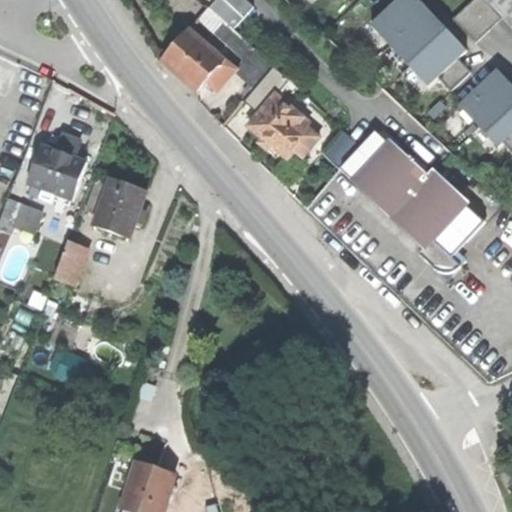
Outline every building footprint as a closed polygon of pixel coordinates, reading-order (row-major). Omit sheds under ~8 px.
[(468,52),(418,0),(400,0),(372,27),(429,88),(439,78),(452,92),(471,73),(459,60),(468,52)] [(511,0),(487,0),(511,26),(511,0)] [(213,20),(219,14),(210,6),(204,12),(213,20)] [(248,59),(266,77),(274,67),(230,24),(221,34),(248,59)] [(163,60),(198,92),(211,78),(227,62),(191,29),(163,60)] [(236,72),(256,90),(266,77),(248,59),(237,71),(236,72)] [(237,71),(227,62),(211,78),(222,87),(236,72),(237,71)] [(246,101),(261,114),(278,95),(291,81),(274,67),(266,77),(256,90),(246,101)] [(511,82),(510,84),(499,71),(460,107),(498,149),(504,143),(511,151),(511,82)] [(261,114),(250,127),(268,144),(289,162),(296,154),(310,139),(296,128),(303,122),(305,119),(278,95),(261,114)] [(320,137),(303,122),(296,128),(310,139),(296,154),(302,159),(320,137)] [(378,131),(341,170),(387,213),(426,250),(419,257),(447,284),(462,268),(454,260),(487,224),(435,176),(430,181),(378,131)] [(65,144),(61,154),(76,160),(79,149),(72,147),(65,144)] [(61,154),(42,148),(29,185),(33,187),(56,195),(74,201),(88,164),(76,160),(61,154)] [(95,226),(131,239),(140,215),(148,193),(112,180),(95,226)] [(53,203),(56,195),(33,187),(30,195),(53,203)] [(0,224),(0,229),(13,234),(18,224),(25,205),(10,200),(0,224)] [(45,213),(25,205),(18,224),(38,232),(45,213)] [(70,240),(56,280),(73,286),(87,246),(70,240)] [(52,370),(89,385),(96,365),(60,351),(52,370)] [(152,371),(162,373),(165,362),(155,359),(152,371)] [(137,464),(136,467),(156,474),(157,471),(154,470),(137,464)] [(122,509),(129,511),(164,511),(176,477),(157,471),(156,474),(136,467),(122,509)]
